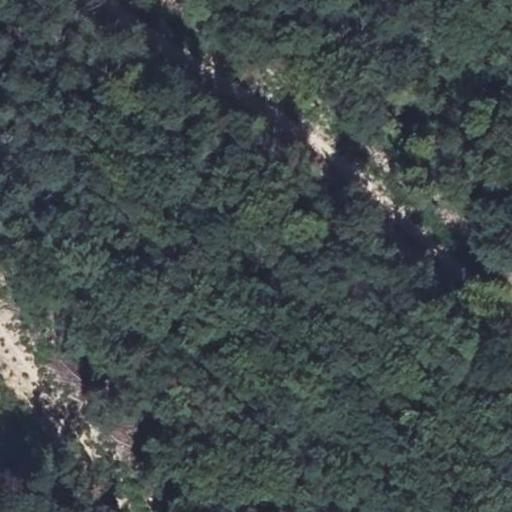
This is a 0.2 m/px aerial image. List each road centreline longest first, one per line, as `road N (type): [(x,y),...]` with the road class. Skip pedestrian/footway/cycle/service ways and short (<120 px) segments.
road 1 (track): [(112,0),(326,145),(511,313)]
road 2 (track): [(123,511),(0,314)]
